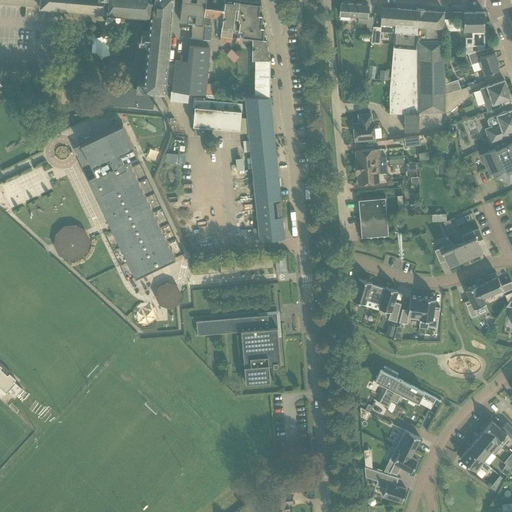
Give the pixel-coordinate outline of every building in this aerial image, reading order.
[(137,80),(137,86),(107,83),(106,104),(153,109),(154,93),(142,92),(142,89),(146,89),(165,91),(173,0),(0,0),(0,2),(39,6),(39,7),(150,15),(148,32),(142,31),(141,39),(148,40),(144,81),(143,81),(137,80)] [(190,37),(190,38),(203,40),(205,25),(203,25),(205,0),(182,0),(182,2),(179,21),(185,21),(192,22),(191,31),(192,31),(191,37),(190,37)] [(205,25),(203,40),(209,40),(211,25),(210,25),(211,15),(215,16),(222,17),(223,0),(205,0),(203,25),(205,25)] [(223,17),(221,36),(219,41),(230,43),(231,37),(232,37),(233,31),(237,32),(235,43),(251,45),(251,59),(255,59),(270,59),(267,41),(267,38),(266,38),(262,38),(263,33),(264,33),(265,26),(260,26),(261,21),(262,21),(263,14),(258,13),(259,9),(260,9),(261,1),(248,0),(223,0),(222,17),(223,17)] [(341,3),(340,13),(340,15),(359,16),(358,23),(367,24),(368,5),(341,3)] [(380,27),(373,27),(371,43),(379,43),(380,32),(394,34),(395,24),(397,8),(382,7),(380,27)] [(415,10),(397,8),(394,34),(389,94),(389,113),(405,113),(405,131),(419,130),(419,112),(445,112),(444,94),(444,84),(443,12),(425,10),(425,9),(416,8),(415,10)] [(463,12),(463,13),(464,30),(472,30),(472,45),(473,45),(473,51),(483,48),(483,45),(484,45),(483,12),(463,12)] [(175,92),(196,93),(206,94),(206,84),(209,47),(189,46),(187,61),(174,60),(172,92),(175,92)] [(231,49),(226,54),(234,62),(239,56),(231,49)] [(482,56),(480,50),(467,54),(471,64),(480,61),(482,67),(481,67),(484,75),(489,73),(499,69),(497,63),(498,62),(494,52),(482,56)] [(193,97),(193,99),(192,126),(194,126),(193,134),(211,136),(211,128),(239,130),(239,132),(249,133),(256,201),(260,241),(284,239),(281,217),(273,218),(271,200),(280,199),(279,188),(276,156),(277,156),(276,149),(275,149),(274,137),(270,97),(269,97),(270,73),(271,73),(271,68),(270,68),(270,59),(255,59),(255,97),(246,97),(246,103),(203,100),(204,98),(195,97),(193,97)] [(388,71),(379,70),(379,79),(388,79),(388,71)] [(457,79),(444,84),(444,94),(461,89),(457,79)] [(487,112),(491,110),(500,107),(498,101),(510,97),(504,80),(494,84),(479,89),(487,112)] [(206,84),(206,94),(213,95),(214,84),(206,84)] [(459,102),(458,99),(470,95),(467,87),(461,89),(444,94),(445,112),(450,111),(448,106),(459,102)] [(511,110),(504,113),(488,118),(487,121),(489,125),(491,127),(485,129),(491,145),(509,137),(507,131),(511,129),(511,110)] [(355,141),(365,140),(374,139),(373,123),(371,123),(370,114),(358,115),(359,124),(353,124),(355,141)] [(138,155),(122,124),(73,148),(136,277),(174,259),(128,160),(138,155)] [(419,145),(419,142),(418,136),(404,138),(405,147),(418,145),(419,145)] [(493,172),(495,179),(509,184),(511,182),(511,142),(507,145),(505,140),(496,144),(493,146),(494,148),(480,154),(487,170),(490,168),(492,173),(493,172)] [(354,161),(354,165),(354,168),(387,165),(386,157),(376,158),(375,149),(355,151),(356,160),(354,161)] [(404,163),(403,155),(388,157),(389,165),(404,163)] [(243,158),(235,159),(237,170),(244,170),(243,158)] [(418,162),(406,163),(407,172),(419,170),(418,162)] [(387,165),(354,168),(355,175),(357,175),(358,185),(378,183),(377,174),(387,173),(387,165)] [(385,197),(357,199),(361,238),(389,236),(385,197)] [(272,203),(274,216),(281,215),(280,202),(272,203)] [(449,220),(443,223),(445,228),(451,225),(449,220)] [(505,222),(499,223),(502,237),(508,236),(505,222)] [(79,223),(47,227),(50,256),(58,255),(59,257),(83,254),(79,223)] [(475,236),(464,241),(471,257),(482,252),(475,236)] [(471,257),(464,241),(453,245),(460,262),(471,257)] [(460,262),(453,245),(452,242),(434,250),(440,263),(445,260),(448,267),(460,262)] [(211,261),(185,264),(186,276),(192,275),(193,285),(267,276),(264,255),(211,262),(211,261)] [(485,282),(478,286),(483,297),(484,297),(490,294),(502,289),(503,292),(511,288),(511,283),(511,281),(501,285),(497,277),(485,282)] [(159,304),(160,307),(176,300),(166,278),(146,286),(155,305),(159,304)] [(380,304),(385,288),(371,284),(372,283),(358,279),(355,289),(349,287),(348,287),(349,299),(350,299),(365,304),(366,300),(380,304)] [(486,305),(483,297),(478,286),(477,284),(465,290),(469,300),(471,303),(467,305),(465,302),(465,301),(464,301),(471,317),(477,314),(475,310),(486,305)] [(385,287),(385,288),(380,304),(378,308),(390,312),(388,319),(396,322),(401,303),(394,302),(398,291),(385,287)] [(419,319),(422,297),(410,296),(408,309),(402,309),(398,322),(407,323),(408,318),(419,320),(419,319)] [(433,308),(435,298),(422,297),(419,319),(428,320),(427,326),(437,328),(439,307),(438,309),(436,309),(433,308)] [(268,315),(196,321),(197,336),(241,333),(245,383),(270,381),(269,365),(273,365),(273,367),(278,366),(278,364),(280,364),(277,327),(276,328),(275,325),(271,325),(268,325),(268,315)] [(0,396),(2,398),(15,384),(14,382),(16,380),(9,374),(10,372),(0,362),(0,396)] [(398,374),(383,366),(382,370),(380,369),(374,381),(387,387),(379,403),(387,407),(390,400),(401,380),(396,378),(398,374)] [(436,398),(401,380),(390,400),(396,403),(401,394),(418,403),(421,397),(433,404),(436,398)] [(369,412),(368,411),(365,409),(359,407),(360,416),(365,419),(369,412)] [(509,437),(510,436),(500,428),(492,421),(483,431),(484,431),(498,443),(501,446),(509,437)] [(511,428),(506,423),(500,428),(510,436),(509,437),(511,439),(511,428)] [(410,457),(420,438),(404,430),(394,449),(410,457)] [(484,431),(476,440),(490,452),(498,443),(484,431)] [(490,452),(476,440),(469,449),(483,461),(490,452)] [(483,461),(469,449),(468,448),(460,458),(474,471),(476,472),(481,467),(487,471),(490,467),(483,461)] [(411,472),(417,460),(410,457),(394,449),(388,460),(394,463),(389,472),(397,475),(401,467),(411,472)] [(506,475),(510,468),(506,464),(501,472),(506,475)] [(371,469),(365,466),(364,466),(365,477),(366,477),(377,481),(375,485),(385,489),(382,496),(401,502),(406,489),(395,486),(398,477),(371,469)] [(283,484),(290,493),(292,493),(299,489),(298,488),(300,488),(299,476),(293,477),(283,484)] [(283,484),(259,501),(258,501),(258,503),(259,503),(259,504),(260,504),(261,505),(270,504),(270,511),(288,511),(288,504),(292,503),(291,496),(290,496),(290,493),(283,484)]
